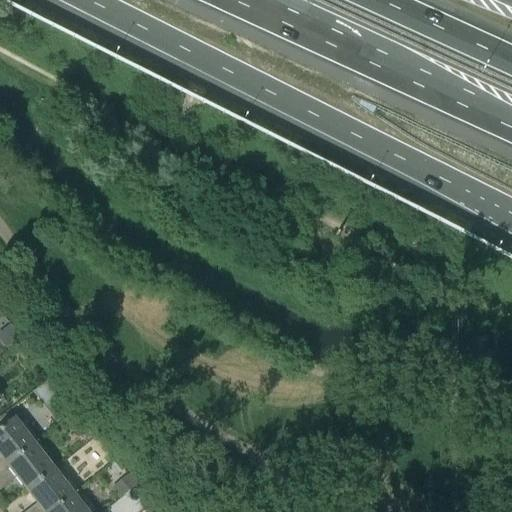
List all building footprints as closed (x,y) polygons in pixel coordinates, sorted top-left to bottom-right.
[(162,189),(144,188),(143,202),(162,203),(162,189)] [(0,342),(8,352),(22,341),(10,326),(0,333),(0,342)] [(32,393),(56,424),(70,413),(46,382),(32,393)] [(0,430),(10,422),(4,416),(0,419),(0,430)] [(0,471),(32,446),(12,421),(10,422),(0,430),(0,471)] [(0,471),(0,488),(15,477),(27,491),(52,471),(32,446),(0,471)] [(52,511),(72,497),(52,471),(27,491),(38,506),(29,511),(52,511)] [(130,474),(122,481),(111,490),(119,500),(138,485),(130,474)] [(83,511),(72,497),(52,511),(83,511)]
